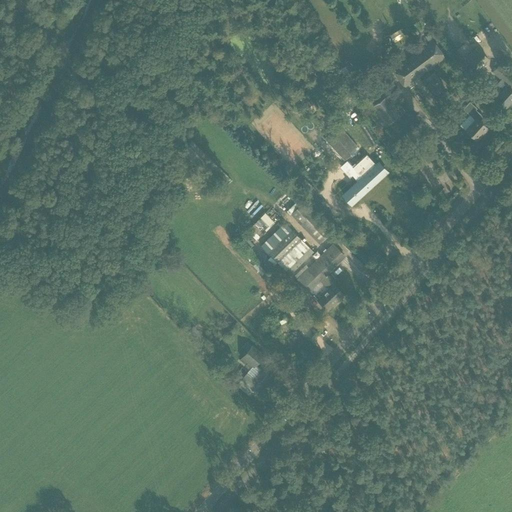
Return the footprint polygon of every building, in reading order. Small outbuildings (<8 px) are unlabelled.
[(386,13),(396,12),(396,1),(385,2),(386,13)] [(392,71),(403,88),(443,57),(432,41),(392,71)] [(464,61),(475,72),(487,58),(476,48),(464,61)] [(511,93),(505,87),(511,79),(511,75),(499,63),(491,71),(501,80),(491,91),(497,96),(495,98),(506,107),(511,100),(511,93)] [(423,80),(435,95),(444,88),(433,73),(423,80)] [(373,106),(387,124),(398,116),(385,97),(373,106)] [(481,121),(484,118),(475,110),(477,108),(469,102),(463,110),(469,115),(460,125),(469,133),(476,140),(487,128),(481,121)] [(338,126),(324,139),(344,161),(358,148),(344,132),(338,126)] [(395,140),(387,149),(395,156),(403,148),(395,140)] [(347,160),(340,167),(350,177),(352,175),(358,181),(347,191),(343,195),(347,200),(352,205),(386,173),(378,163),(375,165),(366,155),(353,167),(347,160)] [(299,206),(290,214),(319,244),(330,233),(306,208),(302,203),(299,206)] [(264,214),(256,222),(259,224),(265,230),(273,222),(264,214)] [(285,223),(261,247),(277,262),(289,274),(299,264),(313,251),(307,246),(300,239),(285,223)] [(333,245),(317,260),(321,265),(328,272),(329,272),(345,257),(333,245)] [(321,265),(317,260),(297,279),(309,291),(320,281),(328,289),(317,300),(327,310),(335,302),(337,303),(344,296),(331,282),(335,279),(329,272),(328,272),(321,265)] [(287,317),(279,321),(281,324),(285,330),(292,326),(287,317)] [(241,358),(246,362),(253,368),(264,356),(251,346),(241,358)] [(221,352),(215,358),(219,363),(225,357),(221,352)] [(237,385),(240,388),(248,394),(252,390),(253,391),(253,390),(258,395),(272,379),(260,369),(252,379),(246,374),(237,385)]
